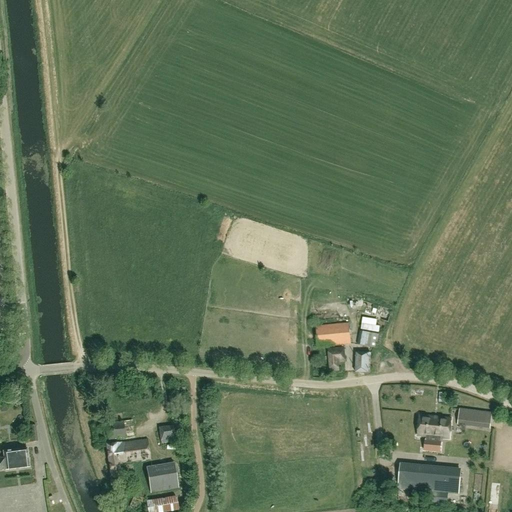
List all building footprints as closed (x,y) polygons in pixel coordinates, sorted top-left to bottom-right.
[(393,318),(396,308),(383,304),(380,314),(393,318)] [(351,344),(349,323),(315,327),(317,347),(351,344)] [(376,348),(377,345),(379,334),(359,331),(357,344),(376,348)] [(344,348),(328,349),(329,371),(338,370),(338,362),(344,362),(344,348)] [(356,353),(355,372),(370,373),(370,353),(356,353)] [(418,413),(418,391),(402,391),(402,413),(418,413)] [(494,414),(460,410),(459,423),(492,427),(494,414)] [(450,438),(451,418),(435,417),(420,416),(418,435),(426,436),(426,440),(425,440),(424,450),(432,450),(439,451),(440,442),(441,442),(441,438),(450,438)] [(132,420),(106,423),(109,439),(134,436),(132,420)] [(35,426),(27,427),(29,443),(37,442),(35,426)] [(161,443),(176,441),(174,426),(159,428),(161,443)] [(106,445),(111,476),(120,475),(120,474),(122,473),(121,469),(119,469),(118,464),(150,459),(147,439),(106,445)] [(2,452),(4,470),(4,471),(29,468),(26,449),(2,452)] [(174,462),(146,467),(150,492),(178,488),(174,462)] [(462,469),(401,463),(398,488),(459,493),(462,469)] [(166,511),(178,510),(176,496),(145,501),(147,511),(166,511)]
